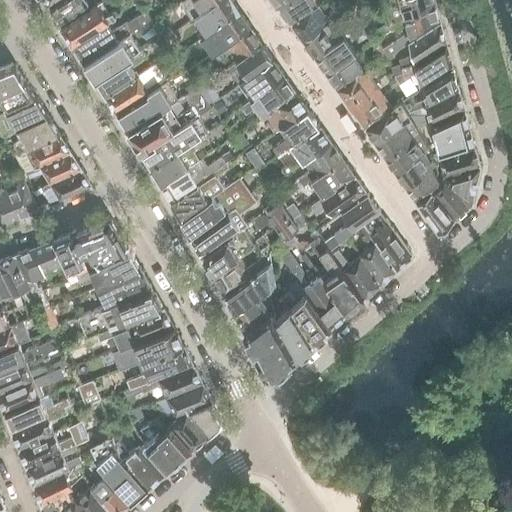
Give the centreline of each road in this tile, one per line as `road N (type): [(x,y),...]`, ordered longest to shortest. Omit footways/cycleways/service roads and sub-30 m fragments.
road 1 (residential): [(253,0),(438,257)]
road 2 (residential): [(451,0),(486,132),(487,168),(477,204),(438,257)]
road 3 (residential): [(257,426),(127,189)]
road 4 (residential): [(438,257),(284,390),(257,426)]
road 5 (residential): [(127,189),(29,33)]
road 6 (residential): [(127,189),(0,238)]
